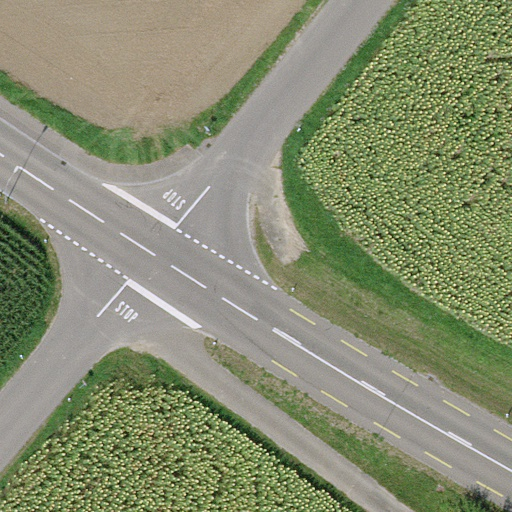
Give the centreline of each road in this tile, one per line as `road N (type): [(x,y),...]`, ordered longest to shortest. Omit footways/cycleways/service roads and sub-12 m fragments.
road 1 (tertiary): [(155,255),(511,469)]
road 2 (track): [(263,128),(269,197),(294,255),(352,297),(511,373)]
road 3 (track): [(386,511),(112,304)]
road 4 (unclassified): [(363,0),(155,255)]
road 5 (unclassified): [(0,436),(155,255)]
road 6 (tertiary): [(0,153),(155,255)]
